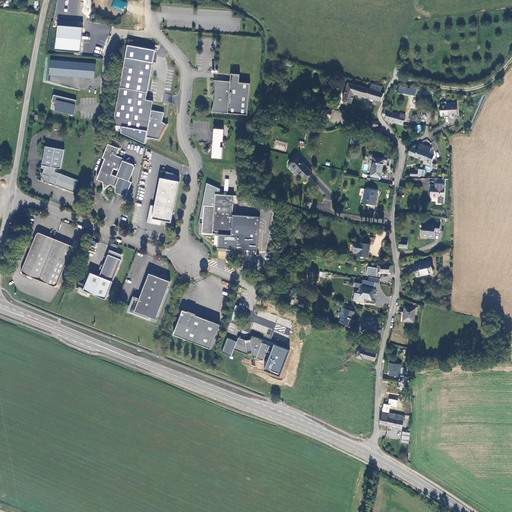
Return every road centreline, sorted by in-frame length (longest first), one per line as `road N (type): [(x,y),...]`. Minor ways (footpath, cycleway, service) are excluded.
road 1 (primary): [(0,305),(367,453)]
road 2 (residential): [(367,453),(397,288),(392,232),(402,156),(379,110),(394,76)]
road 3 (track): [(216,0),(261,25),(265,86),(283,113),(386,129)]
road 4 (unclassified): [(179,256),(195,163),(182,134),(186,82),(181,60),(153,31)]
road 5 (unclassified): [(10,195),(48,0)]
road 6 (unclassified): [(10,195),(179,256)]
road 7 (unknown): [(75,282),(131,196),(138,162),(126,149)]
road 8 (unknown): [(57,138),(32,146),(33,185),(115,214)]
road 9 (track): [(394,76),(468,89),(511,58)]
